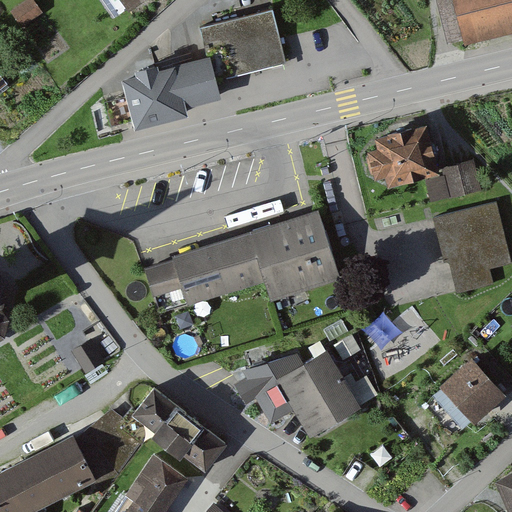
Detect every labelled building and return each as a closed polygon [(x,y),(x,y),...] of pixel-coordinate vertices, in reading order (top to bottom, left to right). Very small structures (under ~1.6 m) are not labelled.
[(464,38),(454,0),(437,0),(448,42),(464,38)] [(511,0),(454,0),(464,38),(465,41),(511,29),(511,0)] [(208,55),(214,79),(287,61),(274,8),(201,25),(208,55)] [(214,79),(208,55),(160,67),(158,61),(135,67),(137,72),(123,76),(127,93),(134,119),(135,126),(188,113),(186,105),(218,97),(214,79)] [(134,119),(127,93),(105,98),(112,124),(134,119)] [(429,120),(376,133),(379,144),(368,147),(375,176),(388,173),(390,182),(441,169),(429,120)] [(474,160),(443,166),(445,174),(450,196),(480,189),(474,160)] [(450,196),(445,174),(426,178),(431,200),(450,196)] [(511,259),(497,200),(434,216),(445,259),(450,257),(458,292),(495,283),(493,275),(511,270),(511,259)] [(319,209),(252,228),(267,278),(272,298),(340,276),(319,209)] [(175,258),(147,266),(160,310),(267,278),(252,228),(173,252),(175,258)] [(84,348),(97,367),(108,360),(94,341),(84,348)] [(300,364),(279,376),(298,409),(313,434),(362,405),(328,347),(300,364)] [(279,376),(300,364),(296,352),(242,367),(248,376),(235,382),(247,404),(257,398),(271,423),(298,409),(279,376)] [(507,393),(472,355),(440,384),(442,385),(473,419),(476,422),(507,393)] [(370,374),(352,383),(362,403),(380,394),(370,374)] [(473,419),(442,385),(422,402),(453,437),(473,419)] [(226,442),(156,387),(136,412),(155,427),(151,433),(180,456),(183,451),(205,468),(226,442)] [(155,427),(136,412),(132,408),(124,417),(112,407),(86,430),(118,477),(151,433),(155,427)] [(74,435),(0,471),(0,511),(37,511),(35,507),(95,477),(74,435)] [(164,511),(188,478),(151,452),(135,477),(149,487),(130,511),(164,511)] [(511,511),(511,469),(496,478),(509,511),(511,511)] [(225,511),(214,502),(204,511),(225,511)]
